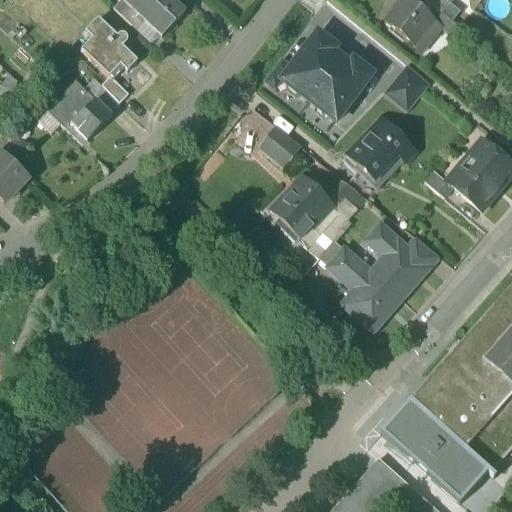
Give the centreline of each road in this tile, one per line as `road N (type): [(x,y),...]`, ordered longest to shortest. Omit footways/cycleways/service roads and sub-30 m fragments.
road 1 (residential): [(283,0),(154,158),(41,238),(0,252)]
road 2 (residential): [(413,356),(268,511)]
road 3 (unknown): [(246,47),(367,154)]
road 4 (residential): [(511,245),(413,356)]
